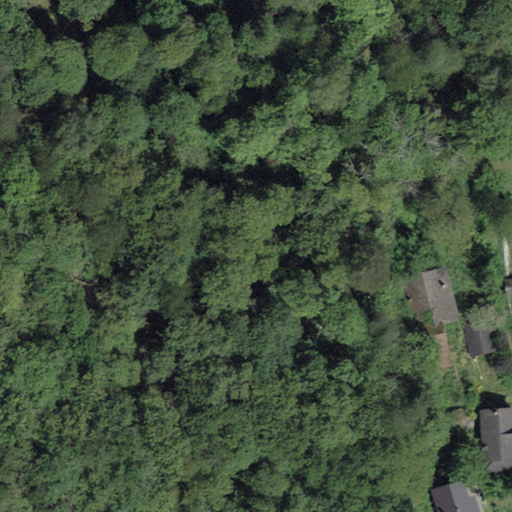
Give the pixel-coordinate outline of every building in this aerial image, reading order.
[(460,320),(445,266),(402,278),(417,331),(460,320)] [(488,317),(462,325),(472,358),(498,350),(488,317)] [(445,333),(418,339),(425,371),(452,365),(445,333)] [(511,409),(481,410),(483,468),(511,467),(511,409)] [(436,511),(478,511),(473,496),(468,497),(463,481),(431,491),(436,511)]
